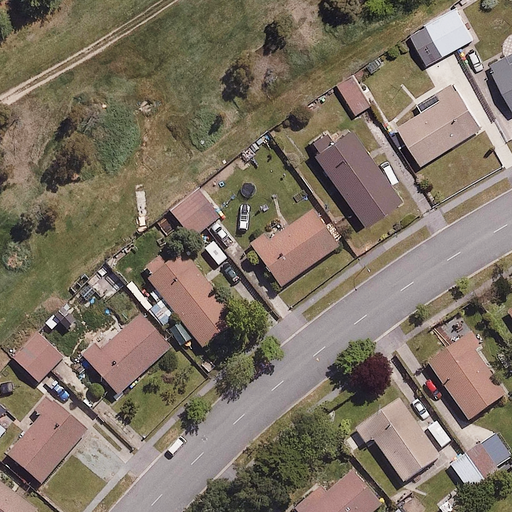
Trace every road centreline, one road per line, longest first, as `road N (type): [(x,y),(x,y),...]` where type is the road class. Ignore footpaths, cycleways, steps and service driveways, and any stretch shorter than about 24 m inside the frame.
road 1 (residential): [(511,221),(319,349),(145,511)]
road 2 (track): [(0,103),(167,0)]
